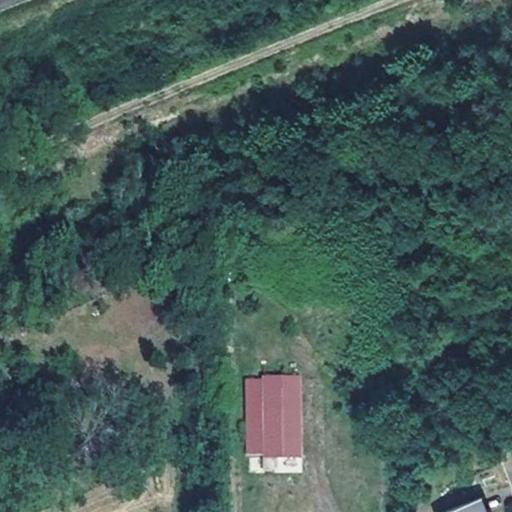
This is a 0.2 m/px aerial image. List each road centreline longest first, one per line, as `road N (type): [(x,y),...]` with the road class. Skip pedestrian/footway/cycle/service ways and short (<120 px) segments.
road 1 (track): [(402,0),(0,172)]
road 2 (residential): [(326,511),(315,470),(320,371)]
